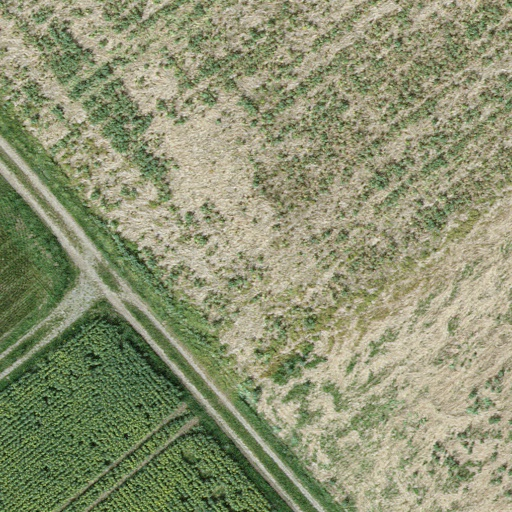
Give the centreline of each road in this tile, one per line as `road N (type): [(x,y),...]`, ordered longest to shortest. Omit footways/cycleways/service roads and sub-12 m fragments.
road 1 (track): [(309,511),(0,157)]
road 2 (track): [(106,279),(0,365)]
